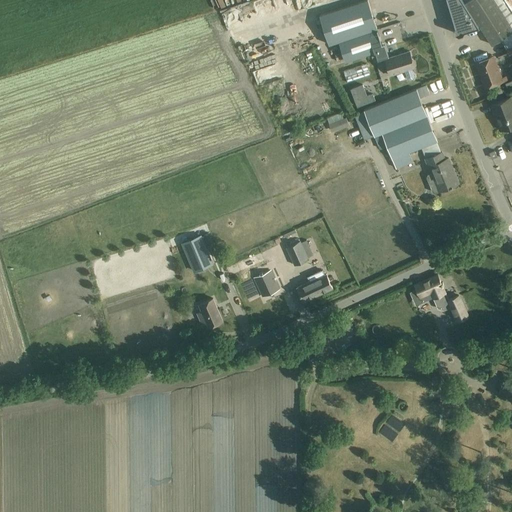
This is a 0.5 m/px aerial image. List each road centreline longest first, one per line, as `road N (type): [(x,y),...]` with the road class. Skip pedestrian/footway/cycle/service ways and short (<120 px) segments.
road 1 (unclassified): [(0,397),(203,363),(511,230)]
road 2 (unclassified): [(511,230),(423,0)]
road 3 (track): [(307,511),(306,397),(316,369)]
